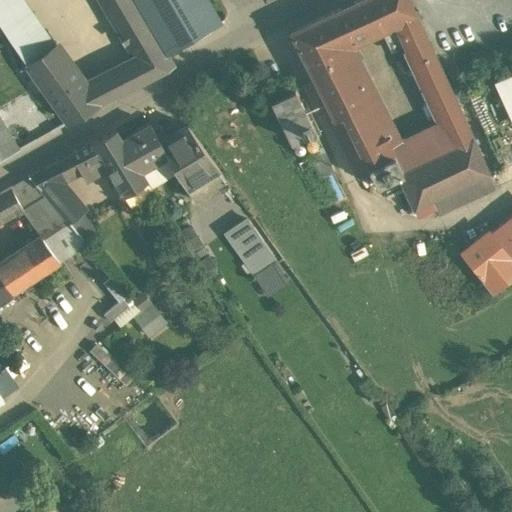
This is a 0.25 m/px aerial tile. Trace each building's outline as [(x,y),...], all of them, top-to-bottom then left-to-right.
[(43,31),(21,0),(0,0),(0,25),(16,49),(38,34),(43,31)] [(165,54),(133,0),(99,0),(135,61),(103,77),(113,96),(148,79),(173,66),(166,53),(165,54)] [(133,0),(165,54),(166,53),(218,23),(205,0),(133,0)] [(407,0),(364,0),(338,12),(352,43),(395,23),(414,15),(407,0)] [(352,43),(338,12),(291,34),(315,82),(352,65),(347,55),(343,47),(352,43)] [(414,15),(395,23),(413,63),(432,54),(414,15)] [(38,34),(16,49),(27,66),(28,65),(49,50),(38,34)] [(103,77),(83,86),(56,47),(54,46),(49,50),(28,65),(69,122),(113,96),(103,77)] [(363,63),(356,50),(347,55),(352,65),(353,68),(363,63)] [(488,175),(432,54),(413,63),(453,148),(438,155),(456,190),(469,184),(488,175)] [(352,65),(315,82),(334,120),(331,121),(359,180),(370,173),(376,185),(398,175),(402,174),(401,172),(369,104),(361,83),(353,68),(352,65)] [(511,77),(496,85),(511,120),(511,77)] [(294,91),(273,102),(292,142),(314,132),(294,91)] [(0,121),(0,161),(18,151),(0,121)] [(150,125),(122,141),(141,172),(166,157),(168,156),(160,142),(150,125)] [(217,169),(187,126),(175,134),(187,153),(181,156),(169,162),(174,171),(193,200),(215,186),(207,175),(217,169)] [(123,198),(147,183),(141,172),(122,141),(115,131),(70,156),(86,182),(105,172),(121,199),(123,198)] [(187,153),(175,134),(160,142),(168,156),(166,157),(169,162),(181,156),(187,153)] [(333,172),(320,145),(309,151),(322,178),(333,172)] [(420,207),(432,201),(456,190),(438,155),(401,172),(402,174),(398,175),(414,209),(420,207)] [(166,157),(141,172),(147,183),(149,186),(150,185),(174,171),(169,162),(166,157)] [(56,164),(29,177),(41,192),(59,182),(58,181),(64,178),(56,164)] [(217,169),(207,175),(215,186),(225,179),(217,169)] [(488,175),(469,184),(475,197),(494,188),(488,175)] [(29,177),(10,188),(23,210),(21,211),(42,239),(59,261),(61,260),(60,260),(85,244),(69,225),(60,214),(41,192),(29,177)] [(225,179),(215,186),(220,193),(230,186),(225,179)] [(59,182),(41,192),(60,214),(75,201),(59,182)] [(154,191),(150,185),(149,186),(147,183),(123,198),(129,207),(154,191)] [(10,188),(0,194),(0,222),(0,223),(21,211),(23,210),(10,188)] [(456,190),(432,201),(437,212),(438,215),(464,202),(458,189),(456,190)] [(75,201),(60,214),(69,225),(80,216),(75,202),(75,201)] [(425,218),(437,212),(432,201),(420,207),(425,218)] [(511,215),(463,253),(485,281),(511,259),(511,215)] [(96,234),(81,216),(80,216),(69,225),(85,244),(85,243),(96,234)] [(248,220),(225,236),(254,277),(276,261),(248,220)] [(179,230),(187,244),(194,254),(202,248),(196,236),(195,236),(188,225),(179,230)] [(0,299),(59,261),(42,239),(0,266),(0,299)] [(167,277),(196,257),(194,254),(187,244),(158,264),(167,277)] [(125,295),(110,276),(102,282),(118,301),(122,299),(125,295)] [(141,294),(133,300),(140,310),(148,303),(141,294)] [(118,301),(103,314),(109,321),(128,306),(122,299),(118,301)] [(151,308),(135,320),(147,335),(163,323),(151,308)]
